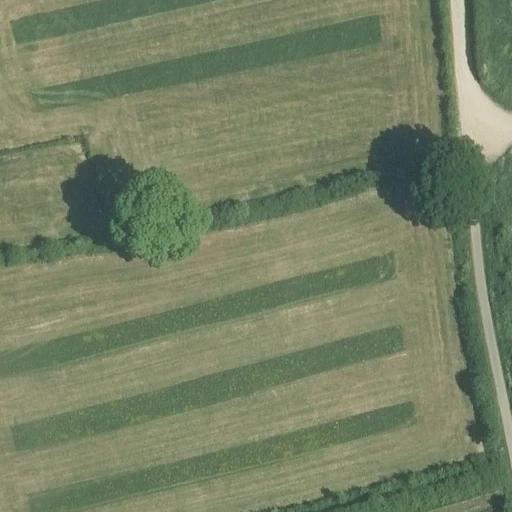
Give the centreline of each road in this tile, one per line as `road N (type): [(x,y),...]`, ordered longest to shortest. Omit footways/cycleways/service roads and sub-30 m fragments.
road 1 (track): [(511,445),(476,249),(468,132)]
road 2 (track): [(468,132),(456,0)]
